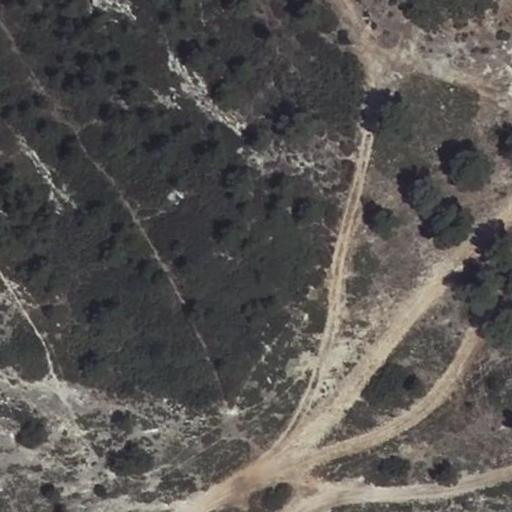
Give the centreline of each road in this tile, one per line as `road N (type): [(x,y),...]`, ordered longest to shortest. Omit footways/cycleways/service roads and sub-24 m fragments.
road 1 (track): [(511,211),(445,269),(370,373),(305,436),(313,504)]
road 2 (track): [(313,504),(511,474)]
road 3 (track): [(196,511),(305,436)]
